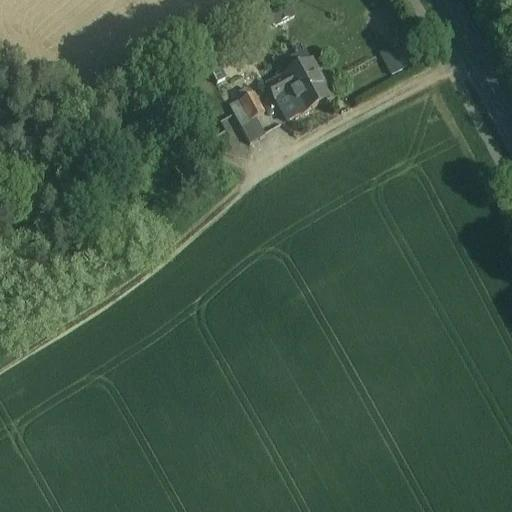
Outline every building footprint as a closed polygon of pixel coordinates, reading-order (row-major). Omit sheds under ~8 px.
[(396,47),(383,53),(393,75),(407,68),(396,47)] [(312,64),(268,87),(275,101),(277,100),(291,93),(302,114),(330,100),(312,64)] [(302,114),(291,93),(277,100),(288,121),(302,114)] [(254,95),(230,108),(241,128),(256,120),(264,115),(254,95)] [(265,137),(256,120),(241,128),(250,146),(265,137)]
